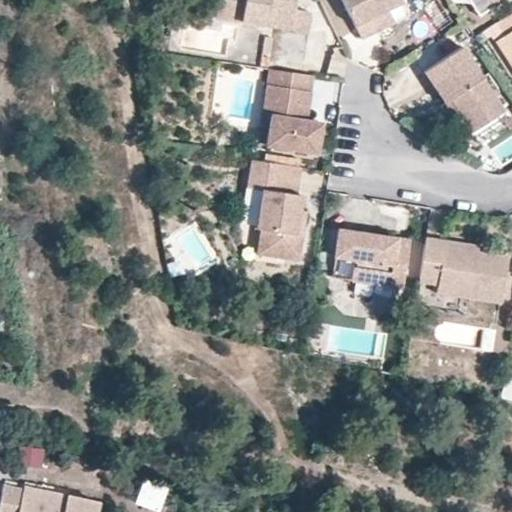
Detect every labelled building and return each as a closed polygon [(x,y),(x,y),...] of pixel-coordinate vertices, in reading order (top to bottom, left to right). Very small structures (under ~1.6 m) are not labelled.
[(216,0),(214,17),(239,21),(304,31),(308,32),(310,15),(308,12),(294,9),(295,0),(216,0)] [(378,28),(373,18),(403,4),(401,0),(342,0),(362,39),(380,30),(378,28)] [(490,0),(468,0),(479,16),(494,6),(490,0)] [(378,28),(380,30),(410,16),(403,4),(373,18),(378,28)] [(506,33),(495,40),(511,64),(511,11),(498,21),(506,33)] [(445,102),(451,98),(474,131),(505,110),(462,46),(424,71),(445,102)] [(266,87),(277,88),(273,116),(270,116),(266,147),(317,155),(321,123),(306,121),(308,108),(301,107),(304,91),(311,92),(312,76),(269,69),(266,87)] [(277,88),(266,87),(258,146),(266,147),(270,116),(273,116),(277,88)] [(301,107),(308,108),(311,92),(304,91),(301,107)] [(299,159),(264,154),(263,161),(298,166),(299,159)] [(249,188),(259,190),(254,229),(259,230),(255,254),(296,260),(300,235),(294,235),(298,211),(300,196),(295,196),(300,166),(298,166),(263,161),(250,159),(246,188),(249,188)] [(303,212),(298,211),(294,235),(300,235),(303,212)] [(404,287),(411,240),(341,228),(334,276),(404,287)] [(438,284),(438,293),(501,302),(508,256),(478,251),(445,246),(446,240),(427,237),(420,281),(438,284)] [(446,240),(445,246),(478,251),(479,245),(446,240)] [(511,402),(511,381),(506,380),(502,401),(511,402)] [(39,470),(41,453),(24,451),(22,468),(39,470)] [(64,498),(66,492),(47,488),(45,494),(43,503),(62,508),(64,498)] [(134,509),(144,511),(161,511),(166,496),(141,488),(134,509)] [(64,498),(62,508),(43,503),(45,494),(23,489),(17,511),(94,511),(96,505),(64,498)]
